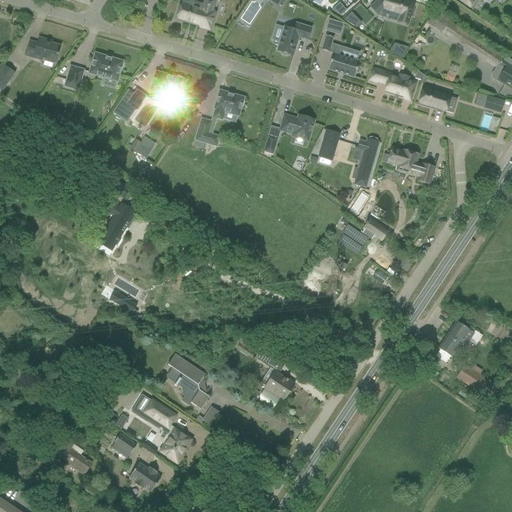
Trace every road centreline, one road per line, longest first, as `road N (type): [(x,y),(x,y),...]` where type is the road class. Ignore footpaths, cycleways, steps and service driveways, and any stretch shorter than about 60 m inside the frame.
road 1 (unclassified): [(457,135),(456,217),(259,511)]
road 2 (secondary): [(282,511),(511,165)]
road 3 (residential): [(457,135),(128,36)]
